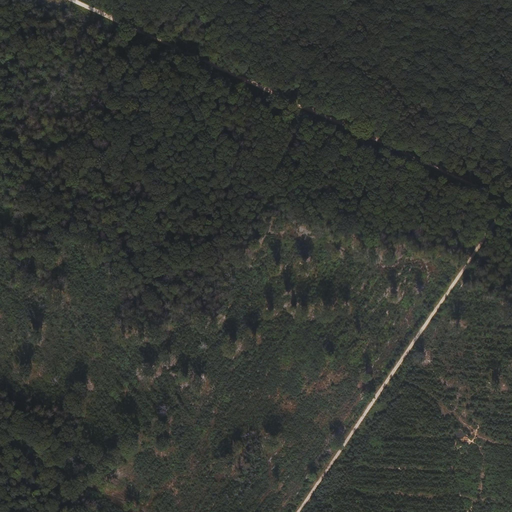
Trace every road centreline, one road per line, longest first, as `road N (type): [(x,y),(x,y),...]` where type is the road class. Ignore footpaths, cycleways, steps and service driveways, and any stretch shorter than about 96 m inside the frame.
road 1 (track): [(507,199),(75,0)]
road 2 (track): [(507,199),(298,511)]
